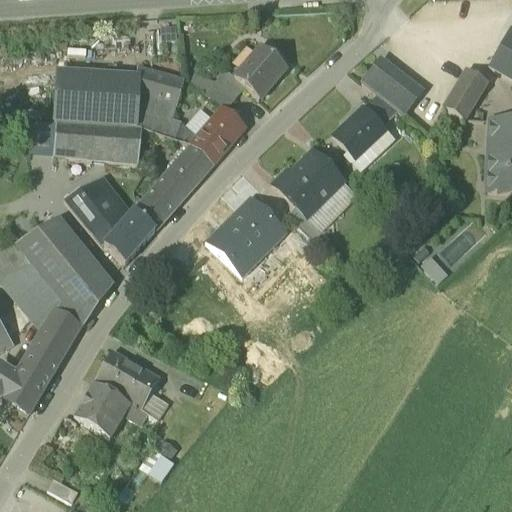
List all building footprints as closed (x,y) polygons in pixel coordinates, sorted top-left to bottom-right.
[(175,31),(159,32),(160,47),(176,46),(175,31)] [(511,34),(509,33),(488,71),(511,83),(511,34)] [(242,91),(258,105),(285,74),(260,52),(233,82),(233,83),(242,91)] [(388,110),(403,121),(422,97),(380,64),(361,89),(388,110)] [(136,83),(135,98),(175,109),(181,87),(136,74),(136,83)] [(225,74),(216,88),(232,103),(242,91),(233,83),(233,82),(225,74)] [(442,113),(463,126),(486,87),(465,74),(442,113)] [(56,129),(133,134),(135,98),(136,83),(56,78),(53,128),(56,129)] [(188,90),(210,96),(216,88),(194,80),(188,90)] [(221,115),(232,103),(216,88),(210,96),(207,102),(221,115)] [(170,126),(175,109),(135,98),(133,134),(140,134),(166,143),(170,126)] [(362,114),(380,133),(391,122),(373,104),(362,114)] [(200,114),(183,132),(196,143),(212,125),(200,114)] [(332,143),(353,166),(384,136),(380,133),(362,114),(332,143)] [(173,145),(190,151),(212,169),(242,134),(221,115),(212,125),(196,143),(183,132),(179,128),(173,145)] [(166,143),(173,145),(179,128),(170,126),(166,143)] [(486,196),(511,197),(511,127),(490,126),(486,196)] [(52,162),(136,171),(140,134),(133,134),(56,129),(52,162)] [(393,147),(384,136),(353,166),(362,176),(393,147)] [(153,235),(212,169),(190,151),(186,155),(182,152),(167,170),(170,173),(133,216),(153,235)] [(294,212),(306,224),(307,224),(342,189),(310,158),(289,180),(285,176),(271,189),(294,212)] [(72,213),(102,251),(120,230),(112,224),(124,213),(101,186),(80,197),(66,205),(72,213)] [(356,204),(342,189),(307,224),(318,235),(322,238),(356,204)] [(205,247),(241,282),(269,254),(285,238),(249,203),(205,247)] [(306,224),(294,212),(286,221),(309,245),(318,235),(307,224),(306,224)] [(120,230),(129,220),(124,213),(112,224),(120,230)] [(124,270),(153,235),(133,216),(129,220),(120,230),(102,251),(124,270)] [(60,308),(55,317),(80,333),(111,290),(57,223),(14,250),(20,256),(32,272),(60,308)] [(269,254),(273,258),(281,250),(289,257),(297,250),(285,238),(269,254)] [(0,265),(20,256),(14,250),(0,258),(0,265)] [(20,256),(0,265),(0,287),(32,272),(20,256)] [(416,269),(433,288),(443,280),(426,261),(416,269)] [(32,272),(0,287),(0,292),(40,341),(46,332),(55,317),(60,308),(32,272)] [(55,317),(46,332),(71,347),(80,333),(55,317)] [(0,331),(0,356),(12,349),(0,331)] [(52,380),(71,347),(46,332),(40,341),(26,364),(52,380)] [(111,357),(92,389),(128,410),(140,417),(150,399),(159,384),(139,373),(139,372),(129,366),(129,367),(111,357)] [(52,380),(26,364),(16,381),(0,370),(0,400),(28,419),(52,380)] [(123,420),(128,410),(92,389),(73,423),(109,444),(123,420)] [(167,408),(150,399),(140,417),(156,426),(167,408)] [(123,420),(150,436),(156,426),(140,417),(128,410),(123,420)] [(159,443),(151,455),(168,467),(176,455),(159,443)] [(168,467),(151,455),(137,474),(156,487),(169,468),(168,467)] [(36,493),(60,506),(68,492),(43,479),(36,493)]
